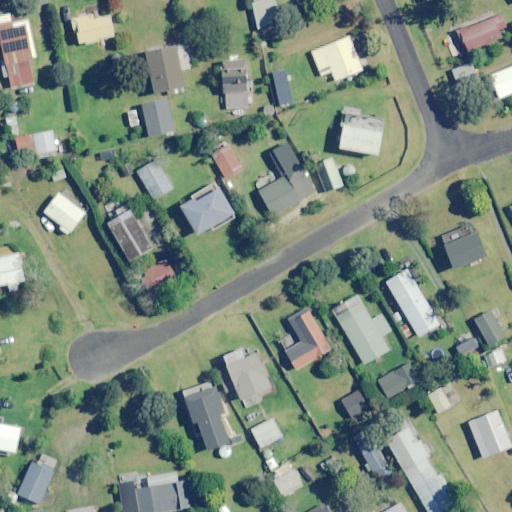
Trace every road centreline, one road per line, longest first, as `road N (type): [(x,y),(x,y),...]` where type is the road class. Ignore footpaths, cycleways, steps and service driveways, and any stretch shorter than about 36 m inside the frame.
road 1 (residential): [(88,357),(149,338),(449,157)]
road 2 (residential): [(385,0),(449,157)]
